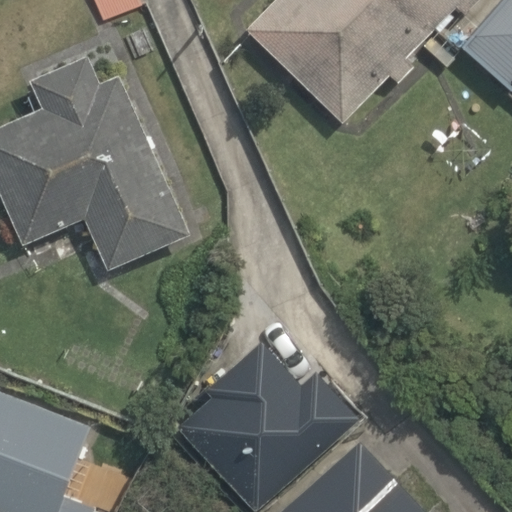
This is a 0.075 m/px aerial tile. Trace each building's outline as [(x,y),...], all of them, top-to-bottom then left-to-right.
[(93,0),(101,18),(139,0),(93,0)] [(399,54),(447,3),(460,16),(474,0),(263,0),(242,23),(341,116),(381,75),(393,86),(412,66),(399,54)] [(511,0),(498,0),(460,43),(504,82),(511,72),(511,0)] [(94,84),(80,54),(35,75),(47,100),(0,121),(0,207),(19,248),(81,218),(105,268),(187,229),(113,74),(94,84)] [(307,363),(293,377),(253,334),(169,411),(253,501),(336,424),(351,411),(307,363)] [(55,511),(88,416),(0,385),(0,511),(55,511)] [(422,511),(347,433),(271,505),(277,511),(422,511)]
